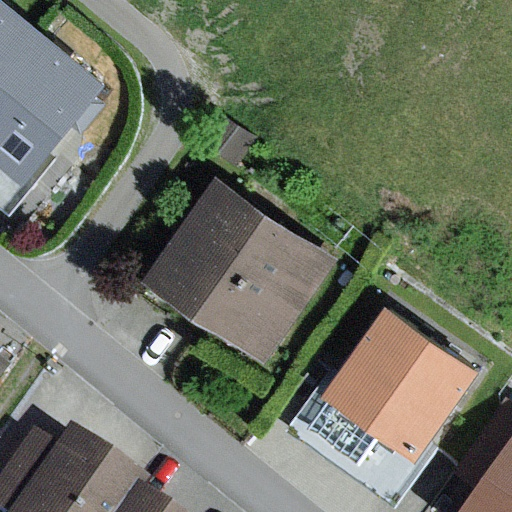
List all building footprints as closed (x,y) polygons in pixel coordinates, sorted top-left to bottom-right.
[(101,94),(0,10),(0,197),(17,211),(56,160),(50,155),(101,94)] [(235,170),(256,140),(224,118),(203,149),(235,170)] [(333,258),(209,179),(138,290),(262,369),(333,258)] [(429,444),(475,378),(379,312),(336,373),(330,369),(293,422),(398,500),(436,449),(429,444)] [(0,383),(15,361),(0,351),(0,383)] [(60,441),(34,424),(0,473),(0,507),(6,511),(117,511),(141,479),(146,483),(151,475),(73,422),(60,441)] [(511,511),(511,437),(459,511),(511,511)] [(117,511),(187,511),(146,483),(141,479),(117,511)]
